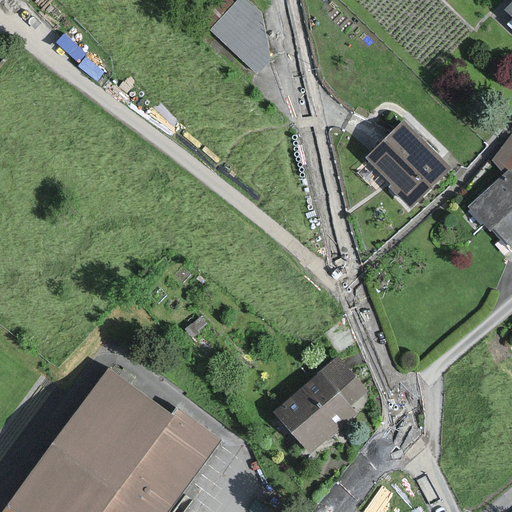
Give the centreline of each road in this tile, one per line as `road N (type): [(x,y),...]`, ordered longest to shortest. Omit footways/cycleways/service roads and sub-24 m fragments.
road 1 (unclassified): [(348,283),(0,17)]
road 2 (unclassified): [(283,0),(348,283)]
road 3 (unclassified): [(348,283),(400,437)]
